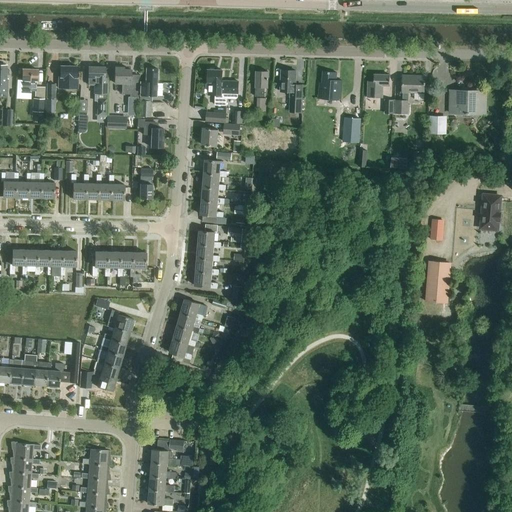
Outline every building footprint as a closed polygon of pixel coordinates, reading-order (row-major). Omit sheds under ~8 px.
[(76,67),(60,66),(60,77),(58,77),(58,88),(77,89),(77,80),(76,80),(76,67)] [(108,78),(104,78),(104,67),(88,67),(88,78),(88,85),(94,86),(93,94),(97,94),(97,116),(106,116),(106,102),(107,102),(108,78)] [(130,76),(130,70),(123,70),(123,68),(115,68),(114,84),(122,84),(122,95),(138,95),(139,76),(130,76)] [(22,81),(21,91),(35,92),(35,99),(32,99),(32,112),(40,112),(44,112),(44,100),(44,88),(36,88),(36,81),(37,81),(37,70),(22,69),(22,81)] [(157,69),(146,69),(145,83),(140,83),(139,118),(150,118),(151,96),(156,97),(156,84),(157,69)] [(226,99),(227,82),(222,82),(222,71),(208,70),(207,84),(205,84),(204,94),(207,94),(207,95),(215,95),(214,106),(226,106),(226,99)] [(302,86),(295,85),(296,71),(281,70),(280,92),(290,92),(290,97),(291,97),(291,113),(301,113),(302,97),(301,97),(302,86)] [(255,88),(255,97),(264,97),(265,88),(267,88),(268,72),(256,72),(255,88)] [(337,73),(323,72),(322,83),(319,83),(318,99),(341,101),(342,81),(336,80),(337,73)] [(374,75),(373,82),(368,82),(367,98),(383,98),(383,86),(389,86),(390,75),(374,75)] [(424,100),(424,94),(424,76),(402,76),(402,93),(403,93),(403,101),(396,101),(395,114),(407,114),(408,101),(407,101),(407,93),(415,93),(414,100),(424,100)] [(227,82),(226,99),(236,99),(238,97),(238,94),(238,82),(227,82)] [(55,85),(47,84),(47,98),(54,98),(55,85)] [(485,107),(485,92),(462,91),(461,99),(451,98),(450,113),(474,114),(475,107),(485,107)] [(257,98),(256,111),(265,112),(266,99),(257,98)] [(385,113),(393,114),(393,101),(385,100),(385,113)] [(341,127),(355,127),(356,107),(342,106),(341,127)] [(1,126),(12,126),(12,110),(2,110),(1,126)] [(233,124),(242,124),(243,112),(234,111),(233,124)] [(225,123),(226,114),(224,113),(212,112),(206,112),(205,121),(225,123)] [(87,116),(87,115),(86,115),(78,115),(78,121),(79,121),(78,133),(82,133),(83,133),(84,132),(85,131),(86,131),(86,129),(87,117),(87,116)] [(106,116),(106,129),(126,130),(126,117),(106,116)] [(429,116),(429,134),(446,135),(447,117),(429,116)] [(137,119),(137,127),(143,128),(143,135),(151,136),(150,147),(163,148),(164,129),(156,129),(156,122),(144,122),(144,120),(137,119)] [(223,135),(242,136),(243,126),(240,126),(240,125),(224,124),(223,135)] [(211,129),(203,128),(202,145),(209,146),(209,147),(217,147),(218,130),(211,129)] [(367,152),(360,151),(358,167),(365,167),(367,152)] [(231,161),(231,154),(217,152),(216,159),(231,161)] [(414,152),(412,164),(421,165),(422,153),(414,152)] [(390,167),(406,169),(407,159),(391,157),(390,167)] [(205,160),(204,174),(220,176),(220,177),(226,178),(227,172),(220,172),(221,162),(205,160)] [(53,180),(62,181),(62,168),(53,168),(53,180)] [(152,170),(140,169),(140,184),(139,199),(151,199),(152,185),(147,184),(147,176),(152,177),(152,170)] [(13,182),(5,182),(5,173),(1,173),(1,182),(3,182),(2,197),(15,198),(15,182),(13,182)] [(13,173),(13,182),(15,182),(15,198),(28,198),(28,182),(26,182),(18,182),(18,173),(13,173)] [(26,173),(26,182),(28,182),(28,198),(40,198),(40,183),(38,183),(30,183),(31,174),(26,173)] [(54,183),(43,183),(43,174),(39,174),(38,183),(40,183),(40,198),(53,199),(54,183)] [(83,184),(75,184),(75,175),(71,174),(71,184),(73,184),(72,199),(85,199),(85,184),(83,184)] [(220,176),(204,174),(203,188),(219,189),(219,191),(225,191),(226,186),(219,185),(220,177),(220,176)] [(83,175),(83,184),(85,184),(85,199),(97,200),(98,184),(96,184),(88,184),(88,175),(83,175)] [(96,175),(88,175),(88,184),(96,184),(96,175)] [(108,184),(100,184),(101,175),(96,175),(96,184),(98,184),(97,200),(110,200),(110,185),(108,184)] [(124,185),(113,185),(113,176),(109,175),(108,184),(110,185),(110,200),(123,200),(124,185)] [(219,189),(203,188),(201,201),(218,203),(217,204),(224,205),(224,199),(218,199),(219,191),(219,189)] [(482,193),(479,230),(499,232),(500,222),(502,220),(502,215),(501,212),(502,195),(482,193)] [(218,203),(201,201),(200,215),(216,216),(216,218),(223,218),(223,213),(217,212),(217,204),(218,203)] [(238,215),(243,215),(243,206),(238,206),(238,207),(234,207),(234,214),(238,214),(238,215)] [(442,221),(432,220),(430,240),(440,240),(442,221)] [(206,225),(205,232),(199,231),(198,245),(214,247),(214,248),(220,249),(221,243),(214,243),(215,233),(217,233),(218,226),(206,225)] [(228,228),(227,237),(231,237),(230,242),(241,243),(240,248),(244,249),(246,230),(242,230),(242,229),(228,228)] [(198,245),(197,259),(213,260),(213,262),(219,262),(220,257),(213,256),(214,248),(214,247),(198,245)] [(24,265),(25,250),(12,250),(12,252),(12,265),(9,265),(9,274),(14,274),(14,265),(22,265),(24,265)] [(24,265),(22,265),(22,274),(26,275),(27,266),(35,266),(37,266),(37,250),(25,250),(24,265)] [(37,266),(35,266),(34,275),(39,275),(39,266),(47,266),(49,266),(50,251),(37,250),(37,266)] [(49,266),(47,266),(47,275),(52,275),(52,266),(60,266),(62,266),(62,251),(50,251),(49,266)] [(62,266),(60,266),(60,275),(64,275),(64,266),(75,267),(76,251),(62,251),(62,266)] [(88,255),(87,276),(96,276),(97,267),(105,267),(107,267),(107,252),(95,252),(94,256),(88,255)] [(107,267),(105,267),(104,276),(109,277),(109,268),(117,268),(119,268),(120,252),(107,252),(107,267)] [(119,268),(117,268),(117,277),(122,277),(122,268),(130,268),(132,268),(132,253),(120,252),(119,268)] [(132,268),(130,268),(130,277),(133,277),(134,277),(134,268),(145,268),(146,253),(132,253),(132,268)] [(197,259),(196,272),(212,274),(212,275),(218,276),(218,273),(219,270),(212,270),(213,262),(213,260),(197,259)] [(449,263),(428,261),(425,301),(445,303),(449,263)] [(52,266),(52,275),(60,275),(60,266),(52,266)] [(212,274),(196,272),(195,286),(210,287),(210,289),(217,289),(218,284),(211,283),(212,275),(212,274)] [(24,281),(16,281),(15,287),(16,287),(16,290),(23,290),(24,281)] [(232,299),(244,300),(245,287),(233,286),(232,299)] [(97,299),(95,306),(107,310),(109,303),(97,299)] [(213,299),(211,305),(232,312),(233,312),(238,313),(240,305),(227,301),(227,303),(213,299)] [(196,319),(202,321),(206,306),(184,300),(180,313),(196,318),(196,319)] [(133,319),(118,315),(119,312),(111,310),(109,318),(116,320),(115,324),(114,327),(129,331),(133,319)] [(196,318),(180,313),(177,326),(192,331),(192,332),(198,334),(200,329),(193,327),(196,319),(196,318)] [(232,328),(236,319),(228,316),(224,326),(232,328)] [(114,327),(115,324),(108,322),(106,326),(114,329),(111,336),(111,339),(126,343),(129,331),(114,327)] [(192,331),(177,326),(173,339),(188,344),(188,345),(194,347),(196,342),(189,340),(192,332),(192,331)] [(111,336),(104,334),(103,338),(110,340),(108,348),(107,351),(122,355),(126,343),(111,339),(111,336)] [(192,355),(186,353),(188,345),(188,344),(173,339),(169,353),(173,354),(171,359),(189,365),(192,355)] [(217,347),(219,341),(212,339),(210,345),(217,347)] [(44,353),(45,340),(38,340),(37,353),(44,353)] [(70,372),(69,383),(77,383),(79,346),(80,343),(72,342),(70,372)] [(107,351),(108,348),(101,346),(99,350),(107,352),(105,360),(104,363),(119,367),(122,355),(107,351)] [(99,350),(97,358),(105,360),(107,352),(99,350)] [(104,363),(105,360),(97,358),(96,362),(103,364),(101,372),(100,375),(116,379),(119,367),(104,363)] [(1,359),(0,367),(0,366),(0,382),(9,383),(10,367),(13,368),(13,360),(1,359)] [(13,360),(13,368),(10,367),(9,383),(11,383),(11,385),(16,385),(16,384),(21,384),(22,368),(25,369),(26,361),(13,360)] [(26,361),(25,369),(22,368),(21,384),(24,384),(24,386),(29,386),(29,385),(33,385),(35,369),(38,370),(38,362),(26,361)] [(38,362),(38,370),(35,369),(33,385),(46,386),(47,370),(50,370),(50,366),(51,363),(38,362)] [(63,364),(55,363),(55,371),(50,370),(47,370),(46,386),(49,386),(49,388),(53,388),(53,387),(58,387),(60,371),(62,372),(63,364)] [(100,375),(101,372),(94,370),(92,374),(100,376),(97,387),(112,391),(116,379),(100,375)] [(79,388),(91,389),(92,373),(80,372),(79,388)] [(170,440),(169,450),(184,451),(184,441),(170,440)] [(32,459),(32,453),(33,449),(40,450),(40,445),(17,444),(17,442),(14,442),(14,441),(10,442),(11,449),(12,449),(13,458),(13,459),(15,458),(32,459)] [(153,450),(152,464),(167,465),(176,466),(177,459),(173,459),(173,454),(172,451),(168,451),(169,442),(159,441),(158,450),(153,450)] [(64,461),(76,462),(77,449),(64,449),(64,461)] [(110,460),(109,451),(90,449),(89,460),(82,459),(82,464),(89,464),(106,465),(108,465),(108,466),(112,466),(111,460),(110,460)] [(15,458),(13,459),(13,458),(10,458),(10,464),(11,464),(12,472),(11,472),(31,474),(31,464),(39,464),(39,460),(32,459),(15,458)] [(109,474),(108,466),(108,465),(106,465),(89,464),(88,474),(81,473),(81,478),(88,478),(105,480),(107,480),(110,480),(109,474)] [(167,465),(152,464),(151,477),(166,478),(166,479),(175,479),(176,473),(167,472),(167,465)] [(31,474),(11,472),(8,472),(9,478),(10,478),(11,486),(9,486),(30,488),(30,478),(38,479),(38,474),(31,474)] [(166,478),(151,477),(149,491),(165,492),(174,493),(174,486),(166,486),(166,479),(166,478)] [(88,478),(87,488),(80,488),(80,492),(87,493),(109,494),(109,489),(108,489),(107,480),(105,480),(88,478)] [(30,488),(9,486),(7,487),(8,493),(9,493),(10,501),(7,501),(28,502),(29,492),(36,493),(37,488),(30,488)] [(165,492),(149,491),(148,504),(161,505),(171,506),(173,506),(173,500),(165,499),(165,492)] [(87,493),(86,502),(79,502),(79,507),(86,507),(108,509),(107,503),(106,495),(109,495),(109,494),(87,493)] [(28,502),(7,501),(6,501),(7,507),(8,507),(8,511),(27,511),(28,507),(35,507),(36,503),(28,502)] [(178,511),(181,511),(187,511),(188,507),(189,507),(189,502),(180,501),(180,506),(178,506),(178,511)]
